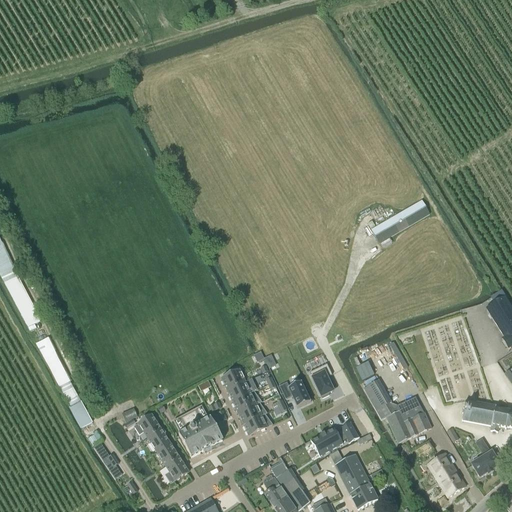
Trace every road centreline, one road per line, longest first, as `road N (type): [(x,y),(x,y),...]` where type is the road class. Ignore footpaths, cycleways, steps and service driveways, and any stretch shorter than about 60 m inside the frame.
road 1 (track): [(154,511),(84,403),(0,229)]
road 2 (track): [(300,0),(0,93)]
road 3 (residential): [(223,472),(351,401)]
road 4 (unknown): [(414,387),(483,508)]
